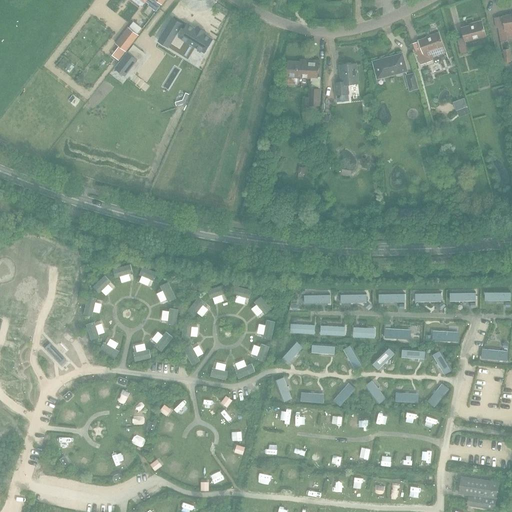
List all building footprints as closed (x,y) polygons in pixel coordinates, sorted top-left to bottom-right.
[(144,0),(148,2),(147,3),(155,9),(162,0),(144,0)] [(496,28),(498,27),(501,41),(511,39),(510,36),(511,35),(511,13),(511,14),(511,15),(502,16),(503,17),(495,18),(496,28)] [(172,18),(159,39),(169,45),(170,43),(179,49),(184,41),(204,52),(212,39),(203,33),(204,32),(197,27),(196,29),(187,23),(184,29),(180,27),(182,24),(172,18)] [(465,41),(486,36),(482,20),(473,23),(473,24),(461,27),(464,37),(458,38),(462,53),(468,52),(465,41)] [(117,46),(123,51),(136,35),(126,27),(119,37),(122,39),(117,46)] [(431,60),(431,57),(446,52),(439,32),(426,36),(426,37),(418,40),(421,48),(416,50),(421,64),(431,60)] [(510,62),(508,49),(502,50),(504,63),(510,62)] [(127,52),(115,68),(124,76),(137,60),(127,52)] [(383,71),(384,75),(406,70),(402,54),(374,61),(377,73),(383,71)] [(288,61),(287,77),(297,77),(297,75),(317,76),(318,61),(300,60),(300,62),(288,61)] [(352,63),(340,64),(341,81),(334,82),(335,95),(348,93),(347,86),(349,83),(358,83),(356,64),(354,65),(352,63)] [(407,76),(410,89),(417,87),(413,74),(407,76)] [(304,105),(319,106),(319,89),(319,85),(310,85),(310,88),(309,98),(304,97),(304,105)] [(508,97),(506,88),(498,90),(500,99),(508,97)] [(510,290),(484,291),(484,300),(510,300),(510,290)] [(475,292),(449,293),(449,301),(475,301),(475,292)] [(441,293),(414,293),(414,302),(441,301),(441,293)] [(330,294),(303,295),(303,303),(330,303),(330,294)] [(367,294),(340,294),(340,303),(367,303),(367,294)] [(405,294),(378,294),(378,303),(405,302),(405,294)] [(290,332),(314,334),(314,325),(290,323),(290,332)] [(320,334),(344,335),(345,327),(321,325),(320,334)] [(375,328),(353,327),(353,337),(374,338),(375,328)] [(411,332),(393,330),(392,336),(410,338),(411,332)] [(458,332),(432,330),(431,339),(458,340),(458,332)] [(66,359),(49,341),(43,347),(59,365),(66,359)] [(302,347),(295,341),(280,358),(287,364),(302,347)] [(312,343),(311,352),(334,354),(335,345),(312,343)] [(362,364),(350,344),(343,349),(354,369),(362,364)] [(387,347),(371,363),(377,369),(394,354),(387,347)] [(424,359),(425,349),(402,348),(401,357),(424,359)] [(509,352),(482,349),(481,357),(508,360),(509,352)] [(452,369),(440,350),(432,355),(444,374),(452,369)] [(128,380),(119,376),(117,380),(118,383),(124,385),(126,384),(128,380)] [(275,380),(283,402),(291,399),(284,377),(275,380)] [(378,404),(385,398),(371,380),(364,385),(378,404)] [(349,383),(333,400),(340,406),(355,389),(349,383)] [(449,389),(442,384),(427,401),(434,407),(449,389)] [(69,390),(62,397),(64,400),(67,400),(71,396),(72,394),(69,390)] [(324,394),(301,392),(300,401),(323,403),(324,394)] [(418,394),(395,392),(395,401),(418,402),(418,394)] [(232,400),(225,396),(220,403),(227,408),(232,400)] [(172,411),(165,406),(161,412),(168,417),(172,411)] [(243,446),(235,444),(233,451),(241,453),(243,446)] [(58,459),(64,467),(67,464),(68,462),(64,457),(62,457),(58,459)] [(155,471),(162,466),(157,460),(151,465),(155,471)] [(114,482),(123,478),(121,475),(119,473),(113,475),(112,478),(114,482)] [(461,477),(459,493),(472,495),(471,505),(494,509),(498,482),(461,477)] [(210,483),(200,482),(200,490),(209,490),(210,483)]
